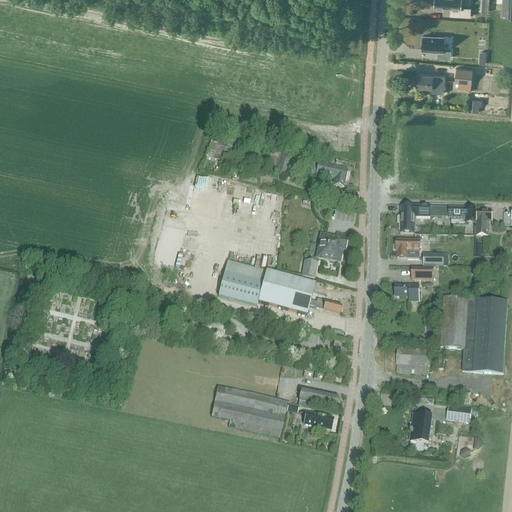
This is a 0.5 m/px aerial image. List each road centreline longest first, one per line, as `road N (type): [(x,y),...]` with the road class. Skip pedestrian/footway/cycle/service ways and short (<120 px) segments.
road 1 (tertiary): [(342,511),(367,361),(374,200)]
road 2 (tertiary): [(374,200),(386,0)]
road 3 (unclassified): [(374,200),(511,204)]
